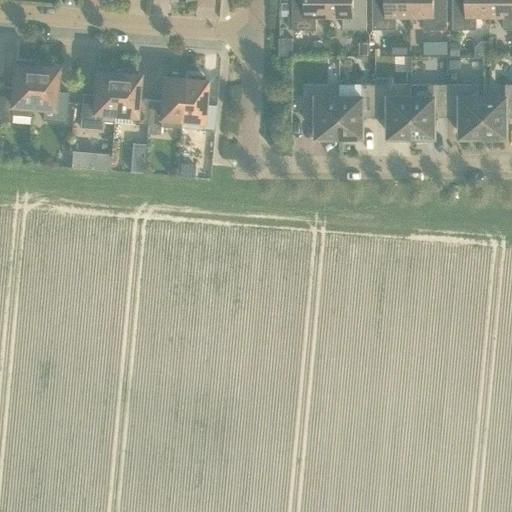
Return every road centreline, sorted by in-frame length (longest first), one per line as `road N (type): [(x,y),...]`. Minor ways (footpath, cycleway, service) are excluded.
road 1 (residential): [(511,169),(251,167),(258,39)]
road 2 (residential): [(258,39),(0,18)]
